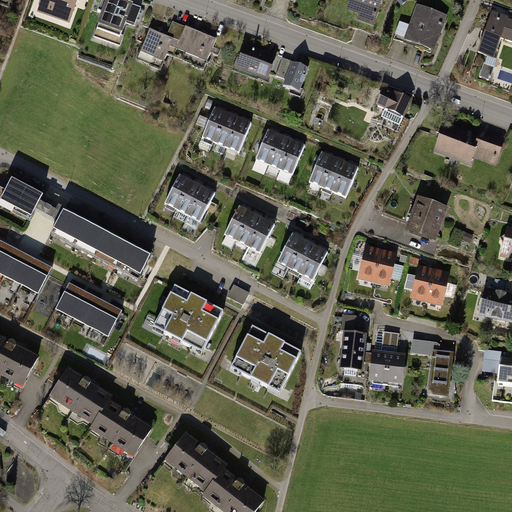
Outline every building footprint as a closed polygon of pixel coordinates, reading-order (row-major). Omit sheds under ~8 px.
[(41,0),(38,12),(70,24),(78,2),(80,2),(80,0),(41,0)] [(126,1),(126,0),(101,0),(98,11),(102,13),(97,25),(98,25),(94,37),(120,47),(124,37),(120,36),(122,33),(123,33),(127,23),(134,25),(141,8),(133,5),(133,4),(126,1)] [(349,0),(346,11),(359,16),(358,20),(373,25),(382,0),(349,0)] [(409,26),(400,22),(393,40),(416,48),(417,46),(434,52),(436,46),(446,16),(416,6),(409,26)] [(492,12),(479,53),(494,58),(501,37),(511,40),(511,20),(507,19),(508,18),(492,12)] [(151,30),(139,59),(161,68),(168,55),(204,70),(217,40),(201,33),(173,22),(167,36),(151,30)] [(246,44),(237,70),(267,81),(270,74),(277,56),(262,51),(246,44)] [(286,81),(293,62),(294,62),(277,56),(270,74),(286,81)] [(286,81),(284,87),(291,90),(289,93),(301,98),(304,90),(302,89),(310,68),(293,62),(286,81)] [(495,67),(483,64),(479,77),(488,80),(489,77),(491,78),(495,67)] [(385,110),(379,124),(404,135),(411,120),(406,118),(414,100),(403,95),(395,91),(394,94),(385,90),(377,106),(385,110)] [(215,109),(203,139),(239,153),(252,124),(243,120),(232,116),(222,112),(215,109)] [(443,122),(432,153),(470,167),(473,158),(496,166),(505,140),(479,131),(478,134),(466,130),(443,122)] [(268,131),(256,161),(293,176),(305,147),(297,143),(284,138),(276,134),(268,131)] [(323,153),(310,183),(346,198),(359,168),(350,164),(339,159),(330,155),(323,153)] [(270,167),(268,173),(279,177),(281,171),(270,167)] [(182,176),(166,205),(199,223),(215,193),(209,190),(198,184),(189,179),(182,176)] [(12,181),(1,204),(32,220),(43,197),(12,181)] [(417,198),(404,234),(435,245),(448,209),(417,198)] [(239,206),(224,236),(260,255),(276,225),(269,222),(257,216),(248,211),(239,206)] [(64,213),(52,234),(140,280),(151,258),(64,213)] [(511,229),(507,228),(500,258),(511,260),(511,229)] [(465,233),(461,241),(470,245),(474,236),(465,233)] [(310,242),(294,234),(279,264),(313,281),(328,251),(322,248),(310,242)] [(0,273),(5,276),(18,251),(0,242),(0,273)] [(366,248),(358,281),(389,289),(397,255),(386,252),(378,250),(366,248)] [(5,276),(22,285),(35,260),(18,251),(5,276)] [(53,269),(35,260),(22,285),(39,294),(53,269)] [(418,267),(410,301),(442,308),(450,275),(439,272),(431,270),(418,267)] [(493,291),(486,289),(479,318),(511,325),(511,295),(503,293),(506,282),(495,280),(493,291)] [(75,319),(88,294),(70,285),(57,310),(75,319)] [(249,294),(234,286),(228,297),(243,305),(249,294)] [(173,289),(152,331),(200,356),(222,314),(173,289)] [(75,319),(92,328),(105,303),(88,294),(75,319)] [(123,312),(105,303),(92,328),(101,333),(110,337),(123,312)] [(341,330),(360,333),(362,319),(344,316),(341,330)] [(299,355),(251,329),(229,370),(277,396),(299,355)] [(378,354),(396,356),(399,334),(377,332),(374,353),(378,354)] [(343,334),(339,370),(362,373),(366,336),(362,336),(343,334)] [(9,342),(0,337),(0,373),(24,386),(38,358),(17,346),(17,345),(17,344),(17,342),(16,341),(14,340),(13,340),(12,340),(10,340),(9,341),(9,342)] [(411,355),(432,357),(433,353),(438,353),(439,344),(412,341),(411,355)] [(497,375),(495,401),(511,402),(511,360),(509,360),(510,353),(485,350),(483,374),(497,375)] [(372,353),(368,382),(402,386),(405,357),(396,356),(378,354),(374,353),(372,353)] [(438,353),(433,353),(432,357),(428,397),(449,399),(454,355),(450,355),(438,353)] [(83,379),(69,370),(52,397),(94,424),(108,402),(111,397),(91,384),(91,383),(91,382),(91,380),(90,379),(89,378),(88,377),(86,377),(85,378),(84,378),(83,379)] [(123,411),(108,402),(94,424),(91,428),(134,456),(151,429),(130,416),(131,414),(131,413),(131,412),(130,411),(129,410),(127,409),(126,409),(125,409),(124,410),(123,411)] [(200,446),(187,435),(168,461),(208,491),(224,471),(227,466),(208,451),(208,450),(208,449),(208,447),(208,446),(206,445),(205,444),(204,444),(202,444),(201,445),(200,446)] [(238,481),(224,471),(208,491),(205,495),(226,511),(255,511),(264,501),(245,486),(245,485),(245,484),(245,482),(245,481),(244,480),(242,479),(241,479),(240,479),(239,480),(238,481)]
